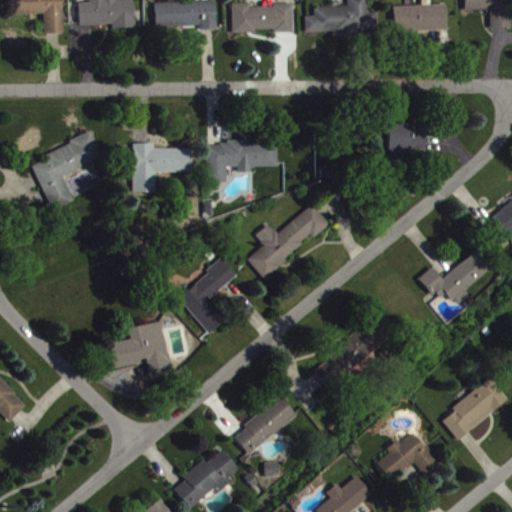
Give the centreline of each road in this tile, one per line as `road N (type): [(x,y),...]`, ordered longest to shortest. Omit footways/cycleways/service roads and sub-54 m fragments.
road 1 (residential): [(0,94),(511,94)]
road 2 (residential): [(135,439),(505,141),(511,127)]
road 3 (residential): [(135,439),(0,305)]
